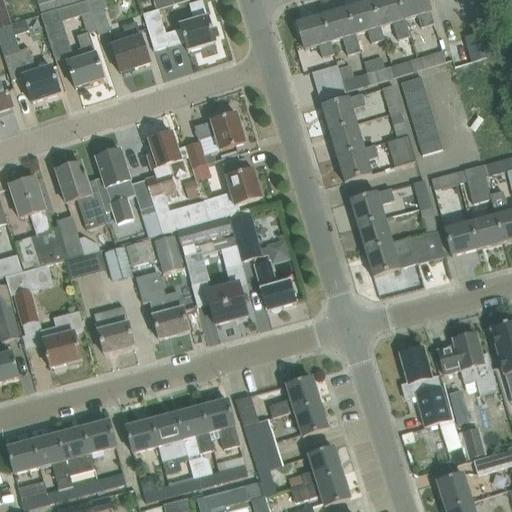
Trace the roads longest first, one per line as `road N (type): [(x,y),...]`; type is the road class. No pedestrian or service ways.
road 1 (residential): [(0,419),(349,329)]
road 2 (residential): [(0,153),(270,65)]
road 3 (residential): [(405,511),(349,329)]
road 4 (residential): [(349,329),(511,284)]
road 5 (residential): [(312,203),(464,159)]
road 6 (residential): [(312,203),(270,65)]
road 7 (residential): [(349,329),(312,203)]
